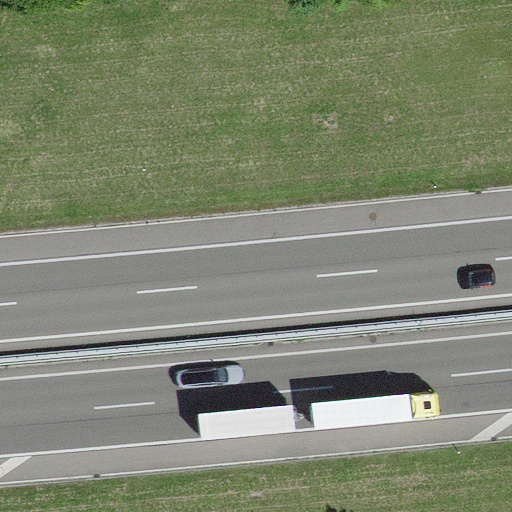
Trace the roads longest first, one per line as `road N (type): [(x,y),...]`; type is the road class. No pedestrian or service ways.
road 1 (motorway): [(0,419),(511,372)]
road 2 (motorway): [(511,257),(0,302)]
